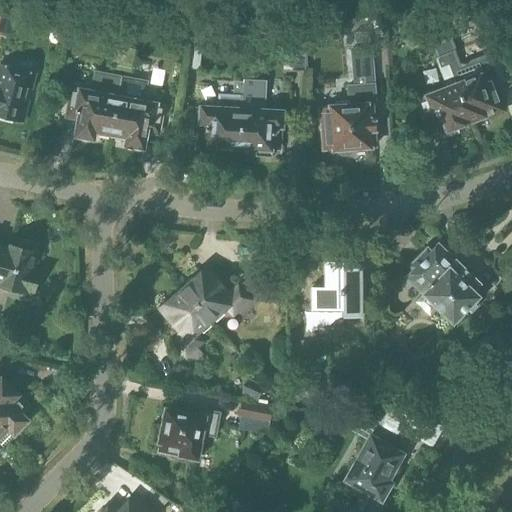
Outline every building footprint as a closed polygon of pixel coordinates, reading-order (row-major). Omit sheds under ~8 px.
[(0,35),(11,38),(19,11),(0,5),(0,35)] [(372,46),(369,47),(368,31),(351,32),(351,43),(355,43),(356,48),(351,48),(353,84),(346,85),(348,106),(321,108),(323,129),(335,128),(337,150),(375,147),(371,107),(377,106),(372,46)] [(490,71),(489,71),(484,57),(459,66),(450,40),(434,47),(439,58),(437,59),(440,67),(449,63),(473,122),(504,109),(490,71)] [(202,46),(188,45),(186,69),(200,70),(202,46)] [(115,56),(113,66),(131,69),(134,51),(124,49),(123,57),(115,56)] [(306,72),(306,50),(292,50),(292,72),(306,72)] [(0,116),(23,122),(28,103),(22,101),(26,86),(33,88),(36,73),(0,63),(0,116)] [(449,63),(440,67),(447,87),(415,100),(422,118),(432,114),(441,135),(473,122),(449,63)] [(121,77),(129,79),(131,69),(113,66),(112,75),(121,77)] [(106,134),(111,135),(121,77),(112,75),(95,72),(92,92),(72,89),(70,104),(79,106),(78,110),(76,110),(74,120),(78,121),(75,136),(93,140),(94,132),(100,133),(99,135),(106,136),(106,134)] [(121,77),(111,135),(115,136),(115,138),(121,139),(121,137),(127,138),(125,146),(143,149),(146,133),(150,134),(152,124),(150,124),(151,119),(153,119),(155,105),(141,102),(144,82),(129,79),(121,77)] [(201,107),(200,126),(202,126),(201,146),(206,146),(206,154),(223,155),(224,147),(240,148),(243,85),(243,82),(234,81),(233,95),(218,94),(218,108),(201,107)] [(243,85),(240,148),(255,149),(255,157),(272,158),(273,150),(279,150),(280,130),(281,130),(282,112),(260,111),(261,86),(243,85)] [(33,294),(40,268),(34,267),(37,254),(33,253),(34,248),(18,244),(16,248),(12,247),(11,252),(0,249),(0,285),(7,287),(6,291),(21,295),(22,291),(33,294)] [(415,302),(430,317),(438,309),(453,324),(486,290),(456,261),(455,261),(438,244),(431,252),(427,248),(409,266),(413,270),(406,278),(422,293),(421,293),(422,294),(415,302)] [(325,288),(312,288),(312,311),(342,310),(343,318),(362,317),(361,269),(343,269),(343,262),(325,262),(325,288)] [(184,289),(212,321),(226,308),(233,316),(250,300),(247,296),(259,285),(251,276),(239,287),(238,286),(228,295),(206,270),(184,289)] [(212,321),(184,289),(161,309),(183,335),(173,344),(185,358),(186,357),(191,362),(199,355),(194,350),(203,342),(196,334),(212,321)] [(0,437),(8,429),(13,434),(26,421),(20,415),(28,407),(0,379),(0,437)] [(249,379),(242,394),(257,401),(264,386),(249,379)] [(350,385),(349,411),(362,411),(363,385),(350,385)] [(242,402),(239,415),(263,420),(266,406),(242,402)] [(196,458),(201,435),(216,438),(221,413),(189,405),(187,415),(166,411),(163,428),(155,426),(151,443),(160,444),(158,450),(196,458)] [(371,436),(341,487),(341,488),(360,498),(352,511),(371,511),(379,499),(381,500),(390,483),(387,481),(402,454),(390,447),(400,429),(411,435),(418,423),(399,412),(387,411),(383,419),(384,419),(373,438),(371,436)] [(118,505),(112,511),(108,508),(104,511),(153,511),(137,497),(124,511),(118,505)]
